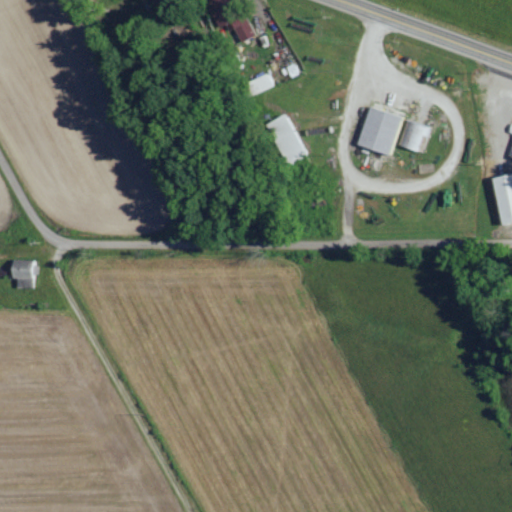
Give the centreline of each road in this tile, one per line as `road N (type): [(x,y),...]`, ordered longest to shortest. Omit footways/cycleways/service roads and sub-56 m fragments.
road 1 (residential): [(511,240),(53,243)]
road 2 (residential): [(53,243),(68,290),(192,511)]
road 3 (primary): [(511,63),(345,0)]
